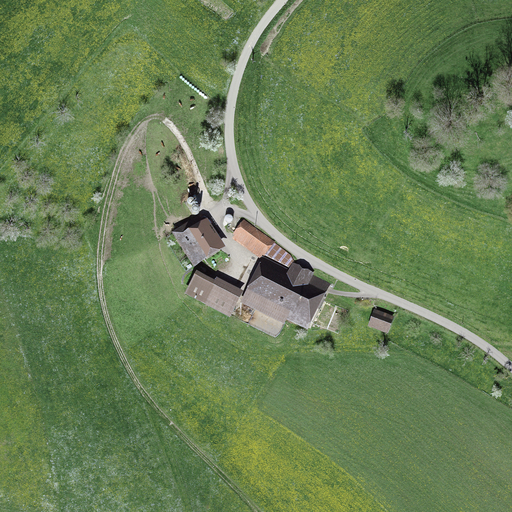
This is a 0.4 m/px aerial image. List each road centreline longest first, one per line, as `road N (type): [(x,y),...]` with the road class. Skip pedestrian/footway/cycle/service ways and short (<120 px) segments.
road 1 (unclassified): [(511,367),(456,328),(327,270),(255,215),(234,170),(228,118),(239,68),(281,0)]
road 2 (track): [(214,208),(173,127),(141,123),(130,136),(111,185),(100,299),(141,392)]
road 3 (track): [(255,215),(214,208),(246,258),(234,279)]
